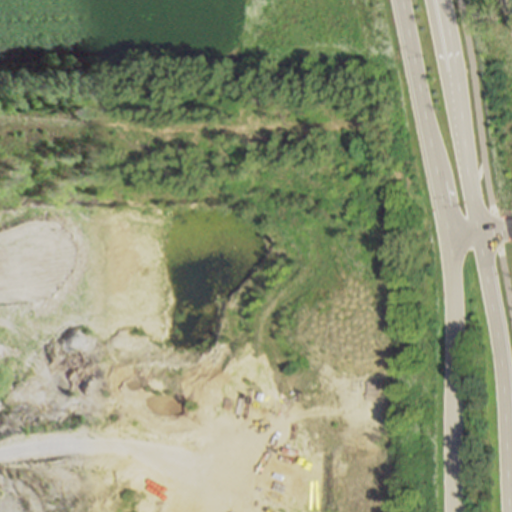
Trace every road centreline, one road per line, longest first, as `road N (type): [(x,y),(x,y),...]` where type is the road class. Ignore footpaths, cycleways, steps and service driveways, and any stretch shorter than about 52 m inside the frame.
road 1 (tertiary): [(449,239),(452,511)]
road 2 (tertiary): [(397,0),(449,239)]
road 3 (tertiary): [(482,231),(438,0)]
road 4 (tertiary): [(511,456),(482,231)]
